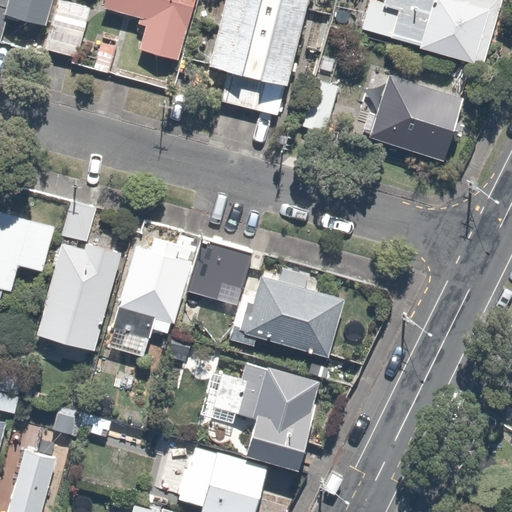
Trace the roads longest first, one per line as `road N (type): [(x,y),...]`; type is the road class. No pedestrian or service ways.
road 1 (residential): [(488,246),(0,109)]
road 2 (secondary): [(488,246),(359,511)]
